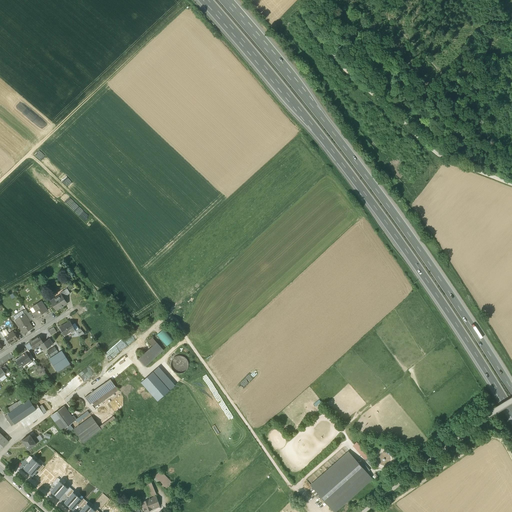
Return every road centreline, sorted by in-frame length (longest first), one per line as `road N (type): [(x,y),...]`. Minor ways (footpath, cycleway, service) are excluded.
road 1 (motorway): [(207,0),(376,208),(511,413)]
road 2 (track): [(308,511),(111,231),(30,153),(0,181)]
road 3 (motorway): [(511,391),(382,198),(224,0)]
road 4 (track): [(511,183),(444,158),(341,64),(302,9),(304,0)]
road 5 (track): [(30,153),(186,7)]
road 6 (track): [(511,398),(363,511)]
road 7 (track): [(511,459),(496,431),(380,511)]
